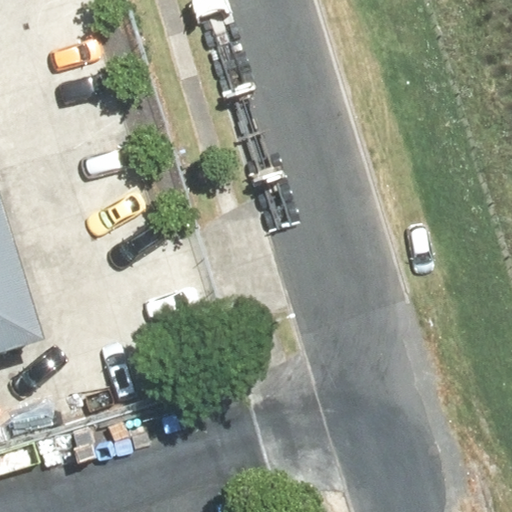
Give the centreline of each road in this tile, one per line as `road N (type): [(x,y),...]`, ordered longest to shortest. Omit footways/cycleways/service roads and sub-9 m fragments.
road 1 (unclassified): [(412,511),(255,0)]
road 2 (unknown): [(383,416),(144,511)]
